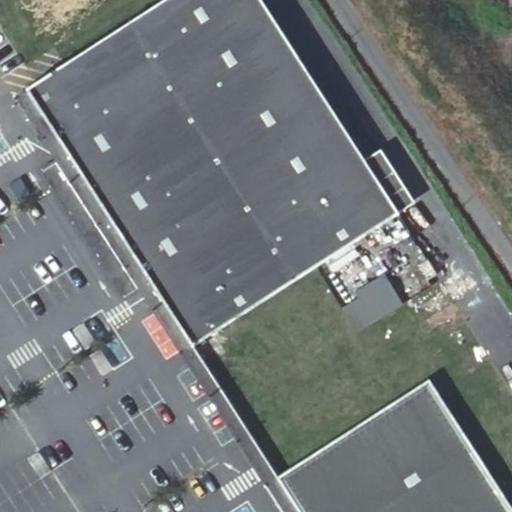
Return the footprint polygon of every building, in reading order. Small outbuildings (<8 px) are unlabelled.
[(144,276),(186,341),(390,203),(259,0),(143,0),(21,83),(62,148),(120,237),(144,276)] [(9,91),(51,156),(62,148),(21,83),(9,91)] [(133,283),(144,276),(120,237),(62,148),(51,156),(36,166),(118,293),(133,283)] [(376,263),(346,283),(351,290),(366,313),(396,292),(376,263)] [(133,283),(279,511),(295,511),(271,473),(186,341),(144,276),(133,283)] [(351,290),(336,300),(351,323),(366,313),(351,290)] [(421,372),(271,473),(295,511),(507,511),(510,510),(421,372)]
